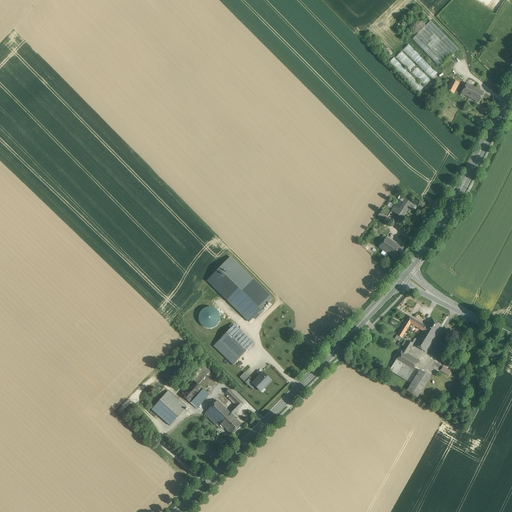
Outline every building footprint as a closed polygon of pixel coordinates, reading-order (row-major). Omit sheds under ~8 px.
[(439,67),(458,49),(431,21),(412,40),(439,67)] [(431,79),(438,73),(409,44),(402,50),(431,79)] [(424,86),(430,80),(402,51),(396,57),(424,86)] [(417,93),(424,87),(394,58),(388,64),(417,93)] [(459,83),(452,79),(446,90),(453,94),(459,83)] [(475,88),(467,83),(461,93),(465,95),(470,98),(475,88)] [(484,93),(475,88),(470,98),(478,103),(484,93)] [(403,198),(397,207),(399,208),(403,202),(403,203),(405,200),(403,198)] [(403,203),(403,202),(399,208),(397,207),(395,206),(392,211),(402,218),(409,207),(411,209),(413,205),(405,200),(403,203)] [(387,218),(380,213),(377,216),(385,221),(387,218)] [(403,249),(386,237),(379,248),(396,260),(403,249)] [(207,281),(249,322),(253,317),(255,319),(264,311),(262,309),(272,298),(230,257),(207,281)] [(219,323),(220,320),(220,316),(219,312),(216,309),(213,307),(209,307),(205,307),(202,309),(200,312),(198,316),(198,320),(200,323),(202,326),(206,328),(209,329),(213,328),(216,326),(219,323)] [(409,316),(397,335),(402,338),(411,323),(423,331),(425,326),(409,316)] [(442,325),(430,318),(425,326),(423,331),(430,335),(429,337),(433,340),(442,325)] [(254,343),(234,325),(224,336),(220,339),(219,340),(239,359),(254,343)] [(414,344),(414,345),(425,352),(433,340),(429,337),(430,335),(423,331),(417,340),(414,344)] [(239,359),(219,340),(214,346),(233,365),(239,359)] [(404,347),(395,361),(413,372),(420,361),(407,353),(413,344),(412,343),(408,340),(407,343),(404,347)] [(446,346),(439,342),(431,355),(437,359),(446,346)] [(413,372),(395,361),(390,370),(407,381),(413,372)] [(210,371),(203,365),(197,371),(201,375),(204,378),(210,371)] [(442,366),(440,370),(449,376),(451,371),(442,366)] [(420,370),(407,391),(417,398),(430,376),(420,370)] [(197,371),(178,392),(190,403),(203,389),(198,385),(195,382),(201,375),(197,371)] [(245,372),(240,377),(245,383),(250,378),(245,372)] [(252,384),(256,387),(261,391),(271,381),(263,373),(253,383),(252,384)] [(201,375),(195,382),(198,385),(204,378),(201,375)] [(252,384),(253,383),(249,379),(250,378),(245,383),(253,390),(256,387),(252,384)] [(203,389),(190,403),(197,408),(209,394),(203,389)] [(235,405),(229,412),(232,415),(243,404),(229,389),(225,393),(228,395),(237,404),(235,405)] [(186,408),(168,391),(159,400),(178,417),(186,408)] [(237,404),(228,395),(227,396),(235,405),(237,404)] [(178,417),(159,400),(151,409),(170,426),(178,417)] [(229,412),(217,401),(207,411),(212,416),(218,421),(219,422),(231,434),(241,424),(232,415),(229,412)] [(218,421),(212,416),(209,419),(215,424),(218,421)]
